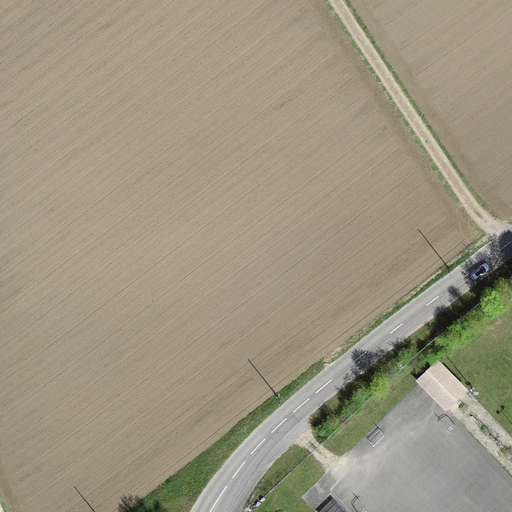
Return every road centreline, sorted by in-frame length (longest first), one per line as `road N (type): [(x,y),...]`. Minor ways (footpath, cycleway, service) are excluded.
road 1 (tertiary): [(211,511),(283,422),(511,241)]
road 2 (track): [(511,236),(471,208),(335,0)]
